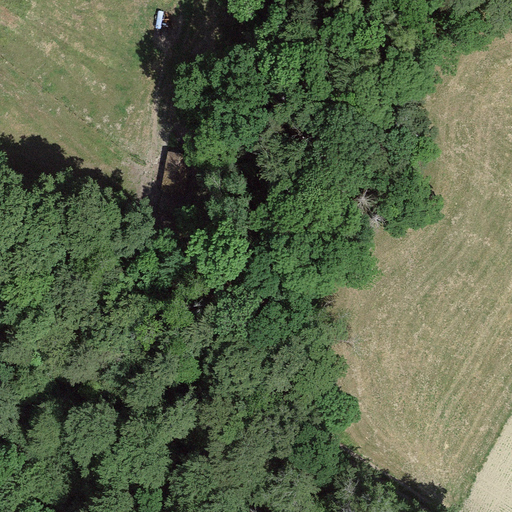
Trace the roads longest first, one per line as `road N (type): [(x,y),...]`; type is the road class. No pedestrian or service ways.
road 1 (track): [(431,511),(319,442),(242,419),(0,282)]
road 2 (track): [(319,442),(277,397),(255,353),(225,252),(218,169),(247,0)]
